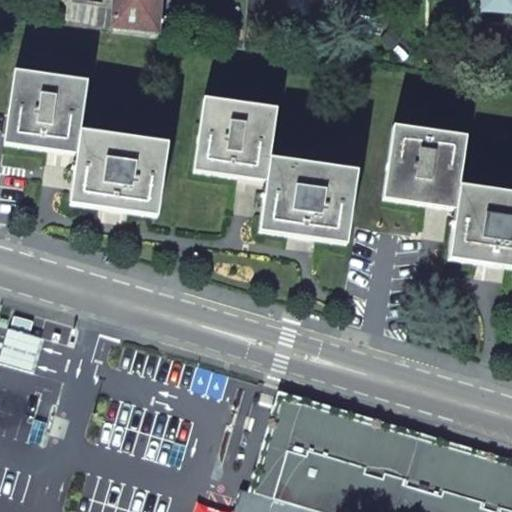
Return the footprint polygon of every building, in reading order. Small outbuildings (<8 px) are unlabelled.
[(102,5),(68,0),(67,0),(65,28),(112,35),(113,11),(102,10),(102,5)] [(113,0),(102,0),(102,5),(102,10),(113,11),(113,0)] [(113,0),(113,11),(112,35),(160,42),(162,0),(113,0)] [(511,0),(480,0),(479,12),(511,15),(511,0)] [(86,84),(14,74),(8,117),(4,147),(49,153),(76,157),(79,133),(86,84)] [(276,111),(203,101),(196,150),(193,175),(233,180),(265,185),(269,162),(276,111)] [(465,140),(392,128),(385,178),(382,202),(422,208),(455,212),(458,189),(465,140)] [(167,147),(79,133),(76,157),(69,207),(116,214),(156,219),(167,147)] [(356,174),(269,162),(265,185),(258,235),(306,241),(346,247),(356,174)] [(511,196),(458,189),(455,212),(448,262),(498,269),(511,271),(511,196)] [(0,354),(0,363),(33,373),(44,339),(8,328),(0,354)] [(274,397),(257,456),(269,460),(258,496),(264,498),(293,402),(274,397)] [(511,511),(511,467),(293,402),(264,498),(311,511),(511,511)] [(257,456),(246,493),(258,496),(269,460),(257,456)] [(233,489),(225,511),(260,511),(264,498),(258,496),(246,493),(239,491),(233,489)] [(311,511),(264,498),(260,511),(311,511)]
